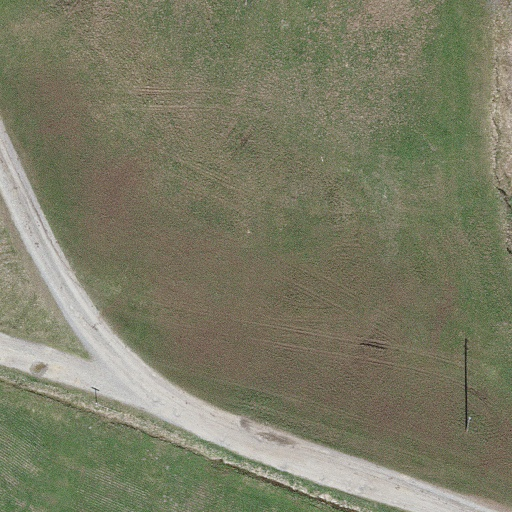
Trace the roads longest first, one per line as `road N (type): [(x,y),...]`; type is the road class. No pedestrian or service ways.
road 1 (track): [(443,511),(129,385)]
road 2 (track): [(129,385),(0,169)]
road 3 (track): [(129,385),(0,338)]
